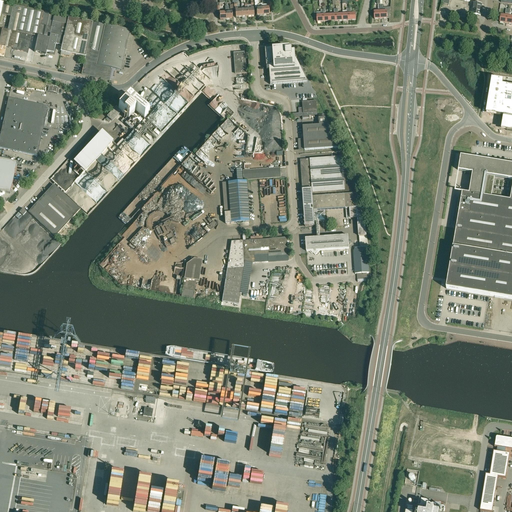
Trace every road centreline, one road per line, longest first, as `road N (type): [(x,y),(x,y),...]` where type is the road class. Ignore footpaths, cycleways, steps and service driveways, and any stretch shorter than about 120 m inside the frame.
road 1 (unclassified): [(472,114),(447,142),(420,316),(433,327),(511,339)]
road 2 (unclassified): [(293,225),(287,111),(258,92),(253,33)]
road 3 (unclassified): [(0,226),(82,137),(80,80)]
road 4 (secondary): [(406,165),(384,340)]
road 5 (secondary): [(357,511),(384,340)]
road 6 (unclassified): [(407,61),(253,33)]
road 7 (unclassified): [(80,80),(123,87),(204,39)]
